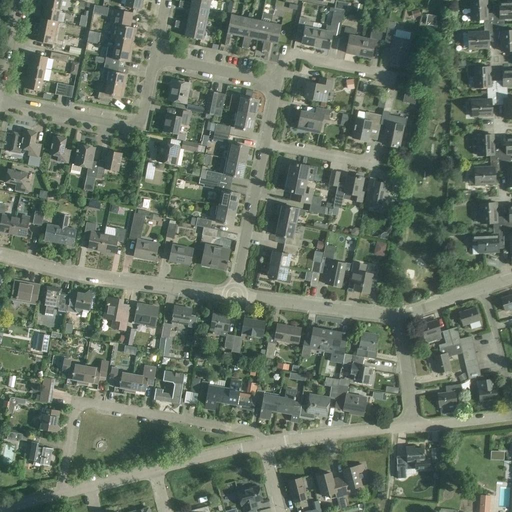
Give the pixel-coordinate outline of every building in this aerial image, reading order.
[(44,0),(43,7),(60,11),(62,0),(44,0)] [(125,0),(125,6),(140,9),(141,0),(125,0)] [(180,0),(179,0),(179,3),(209,10),(210,0),(191,0),(191,2),(180,0)] [(494,14),(488,14),(487,0),(471,0),(472,20),(484,19),(485,25),(495,25),(494,14)] [(237,35),(241,17),(231,15),(234,2),(229,1),(226,18),(230,19),(225,45),(229,46),(231,34),(237,35)] [(349,3),(336,1),(335,8),(348,11),(349,3)] [(494,14),(495,25),(504,24),(504,19),(511,18),(511,1),(500,2),(500,4),(494,4),(494,14)] [(189,10),(188,16),(207,20),(209,10),(179,3),(178,8),(189,10)] [(354,3),(352,11),(362,13),(364,5),(354,3)] [(274,13),(275,7),(267,5),(265,11),(274,13)] [(58,21),(60,11),(43,7),(41,18),(58,21)] [(319,30),(315,47),(329,50),(332,35),(334,25),(341,26),(344,14),(344,10),(330,8),(330,11),(334,12),(331,26),(327,25),(325,31),(319,30)] [(114,17),(110,34),(110,35),(134,39),(137,27),(130,26),(133,13),(115,10),(114,17)] [(412,13),(414,19),(421,17),(419,11),(412,13)] [(434,26),(436,16),(428,14),(425,24),(434,26)] [(175,20),(175,24),(205,30),(207,20),(188,16),(186,23),(175,20)] [(261,22),(258,39),(264,41),(261,52),(265,53),(271,24),(273,18),(262,16),(261,22)] [(251,19),(242,17),(241,17),(237,35),(244,37),(241,48),(245,49),(251,19)] [(315,47),(319,30),(312,28),(313,23),(310,22),(310,19),(300,17),(298,29),(304,30),(301,44),(315,47)] [(67,23),(58,21),(41,18),(40,24),(35,23),(33,34),(38,35),(36,41),(53,44),(52,49),(62,50),(64,41),(66,29),(67,23)] [(251,38),(258,39),(261,22),(251,19),(245,49),(248,50),(251,38)] [(203,40),(205,30),(175,24),(174,27),(185,29),(184,36),(203,40)] [(282,26),(271,24),(265,53),(268,54),(271,42),(278,44),(282,26)] [(495,25),(495,41),(502,41),(502,51),(511,50),(511,30),(505,31),(504,24),(495,25)] [(469,49),(489,48),(489,41),(495,41),(495,25),(485,25),(485,32),(468,33),(468,34),(463,34),(464,48),(469,48),(469,49)] [(346,52),(359,55),(363,37),(356,36),(357,29),(346,27),(343,39),(349,40),(346,52)] [(394,29),(388,28),(385,43),(392,44),(388,61),(391,62),(391,64),(390,63),(390,64),(391,65),(392,65),(394,66),(396,66),(397,66),(399,66),(399,65),(399,63),(405,65),(410,40),(395,37),(396,30),(394,29)] [(370,39),(363,37),(359,55),(372,58),(374,45),(380,46),(383,32),(376,31),(376,33),(371,32),(370,39)] [(95,35),(89,34),(87,42),(94,43),(95,35)] [(115,41),(113,47),(132,51),(134,39),(110,35),(109,40),(115,41)] [(113,47),(108,46),(104,63),(119,66),(120,60),(130,62),(132,51),(113,47)] [(70,48),(69,53),(80,56),(81,50),(70,48)] [(51,52),(50,59),(68,62),(69,56),(51,52)] [(32,54),(29,66),(46,69),(48,58),(32,54)] [(118,72),(119,66),(104,63),(103,69),(102,75),(108,77),(107,82),(125,85),(127,74),(118,72)] [(29,66),(27,77),(43,80),(46,69),(29,66)] [(487,87),(488,93),(498,93),(497,81),(491,81),(490,67),(474,67),(475,87),(487,87)] [(497,81),(498,93),(508,93),(507,86),(511,85),(511,69),(503,70),(503,80),(497,81)] [(41,91),(43,80),(27,77),(25,88),(41,91)] [(307,83),(304,98),(325,103),(328,89),(331,89),(333,82),(320,79),(318,85),(307,83)] [(173,80),(169,100),(187,104),(188,98),(190,98),(192,97),(193,92),(192,91),(189,90),(191,84),(173,80)] [(346,81),(348,90),(355,89),(353,80),(346,81)] [(113,95),(123,97),(125,85),(107,82),(105,93),(99,92),(98,98),(112,101),(113,95)] [(72,98),(74,87),(57,83),(55,95),(72,98)] [(360,84),(358,92),(365,93),(367,85),(360,84)] [(213,115),(214,108),(217,93),(209,91),(204,113),(213,115)] [(214,108),(223,109),(226,95),(217,93),(214,108)] [(498,104),(498,93),(488,93),(488,100),(472,100),(472,116),(492,115),(492,105),(498,104)] [(508,93),(498,93),(498,104),(504,104),(505,119),(511,118),(511,98),(508,99),(508,93)] [(240,105),(238,112),(255,115),(258,100),(251,98),(248,98),(245,97),(239,96),(237,105),(240,105)] [(386,97),(381,122),(386,123),(384,133),(386,133),(384,145),(399,147),(403,126),(389,123),(393,99),(386,97)] [(301,112),(297,129),(306,131),(307,128),(319,130),(322,119),(327,120),(329,111),(316,108),(315,115),(301,112)] [(179,123),(187,125),(190,112),(179,110),(177,117),(166,115),(163,131),(177,134),(179,123)] [(234,118),(233,127),(252,131),(255,115),(238,112),(237,119),(234,118)] [(366,141),(369,129),(378,131),(381,116),(366,113),(365,120),(356,118),(352,138),(366,141)] [(341,122),(348,123),(350,115),(343,114),(341,122)] [(211,123),(209,131),(214,132),(229,135),(231,127),(216,124),(211,123)] [(14,133),(10,152),(20,154),(21,149),(29,151),(28,156),(38,158),(41,145),(35,144),(37,133),(24,130),(24,135),(14,133)] [(228,143),(229,135),(214,132),(213,140),(228,143)] [(491,155),(491,161),(501,161),(500,149),(494,149),(493,135),(478,136),(478,156),(491,155)] [(58,157),(57,161),(68,164),(71,151),(64,150),(66,139),(53,136),(50,155),(58,157)] [(500,149),(501,161),(511,160),(510,154),(511,153),(511,137),(506,138),(507,149),(500,149)] [(183,141),(181,149),(184,150),(196,152),(197,144),(183,141)] [(181,166),(184,150),(181,149),(179,149),(179,147),(160,143),(157,161),(181,166)] [(245,162),(249,147),(230,143),(228,152),(230,152),(228,159),(245,162)] [(96,178),(99,163),(91,161),(94,149),(79,145),(75,165),(72,164),(70,173),(80,175),(81,166),(88,168),(86,176),(96,178)] [(99,160),(99,163),(96,178),(102,180),(105,169),(118,171),(121,154),(107,151),(105,162),(99,160)] [(224,175),(242,178),(245,162),(228,159),(227,166),(225,166),(224,175)] [(511,160),(501,161),(501,172),(508,172),(508,187),(511,186),(511,166),(511,160)] [(501,172),(501,161),(491,161),(491,167),(475,168),(475,185),(496,184),(495,172),(501,172)] [(290,163),(288,176),(306,180),(307,173),(314,175),(315,168),(290,163)] [(200,169),(193,168),(192,175),(199,177),(200,169)] [(17,185),(15,192),(27,194),(30,183),(25,182),(27,174),(8,170),(6,183),(17,185)] [(341,172),(332,170),(329,185),(338,187),(341,172)] [(206,171),(205,179),(219,182),(221,174),(206,171)] [(364,178),(363,178),(364,175),(356,173),(355,176),(355,178),(346,176),(343,193),(351,194),(350,200),(362,202),(364,192),(361,191),(364,178)] [(304,187),(306,180),(288,176),(285,190),(292,192),(290,200),(311,204),(314,189),(304,187)] [(199,184),(204,185),(203,187),(218,190),(219,182),(205,179),(200,178),(199,184)] [(386,195),(389,184),(375,181),(373,191),(367,189),(365,201),(378,204),(377,205),(386,207),(388,196),(386,195)] [(219,199),(220,199),(219,206),(236,210),(239,194),(220,190),(219,199)] [(341,209),(344,195),(336,193),(334,207),(341,209)] [(494,223),(494,229),(504,228),(503,217),(497,217),(497,203),(480,204),(481,224),(494,223)] [(0,217),(3,218),(0,231),(12,234),(16,217),(5,215),(6,206),(0,204),(0,217)] [(326,208),(311,204),(309,211),(324,214),(326,208)] [(117,214),(119,207),(112,205),(110,212),(117,214)] [(510,217),(503,217),(504,228),(511,227),(511,205),(509,206),(510,217)] [(40,206),(39,212),(35,211),(32,224),(42,226),(45,207),(40,206)] [(217,213),(215,213),(214,222),(233,225),(236,210),(219,206),(217,213)] [(279,213),(280,214),(278,221),(295,225),(297,215),(303,216),(304,211),(282,206),(280,206),(279,207),(278,212),(279,213)] [(67,228),(69,216),(61,214),(58,226),(47,224),(44,240),(73,246),(76,230),(67,228)] [(131,229),(143,232),(146,216),(135,214),(131,229)] [(22,219),(16,217),(12,234),(26,237),(30,217),(23,216),(22,219)] [(204,227),(203,228),(210,229),(212,221),(197,218),(197,219),(192,218),(190,225),(196,226),(204,227)] [(176,225),(175,225),(175,223),(170,221),(169,224),(169,223),(166,237),(173,239),(176,225)] [(285,238),(284,245),(297,247),(301,248),(302,240),(299,240),(300,234),(294,233),(295,225),(278,221),(275,236),(285,238)] [(90,236),(87,248),(101,251),(104,234),(94,232),(95,224),(86,223),(84,235),(90,236)] [(114,237),(104,234),(101,251),(114,254),(117,241),(123,242),(126,230),(116,228),(114,237)] [(203,228),(202,235),(216,238),(217,230),(210,229),(203,228)] [(350,235),(358,236),(360,229),(355,228),(351,230),(350,235)] [(479,255),(479,252),(499,251),(499,249),(505,248),(505,240),(504,228),(494,229),(495,235),(472,236),(473,255),(479,255)] [(141,241),(137,240),(136,241),(133,256),(154,260),(157,245),(141,241)] [(374,255),(384,257),(387,243),(376,241),(374,255)] [(189,264),(192,249),(172,245),(169,260),(189,264)] [(206,245),(201,264),(211,266),(211,264),(226,267),(229,250),(206,245)] [(270,264),(287,267),(289,255),(295,256),(297,247),(284,245),(282,253),(272,251),(270,264)] [(335,247),(325,245),(324,251),(334,253),(335,247)] [(330,261),(327,276),(325,284),(339,287),(343,264),(330,261)] [(355,282),(354,290),(367,293),(371,275),(364,274),(366,266),(352,263),(348,280),(355,282)] [(286,274),(287,267),(270,264),(267,277),(280,279),(280,282),(289,284),(291,275),(286,274)] [(310,285),(317,286),(319,274),(313,272),(310,285)] [(23,301),(23,302),(37,305),(41,285),(33,284),(33,286),(21,283),(21,282),(15,280),(12,299),(23,301)] [(61,289),(46,286),(43,304),(46,305),(44,316),(52,317),(54,307),(57,307),(57,311),(65,312),(68,296),(60,294),(61,289)] [(67,312),(71,313),(72,307),(74,307),(77,311),(81,309),(90,310),(92,295),(89,291),(84,295),(77,293),(77,292),(70,291),(67,312)] [(511,294),(501,298),(505,311),(511,308),(511,294)] [(113,319),(111,327),(123,330),(127,309),(119,307),(120,299),(106,297),(103,318),(113,319)] [(146,307),(146,305),(137,304),(135,321),(149,323),(148,327),(154,328),(158,309),(146,307)] [(197,316),(191,315),(192,309),(175,306),(172,321),(188,324),(188,327),(195,328),(197,316)] [(459,312),(464,326),(480,321),(476,307),(459,312)] [(221,330),(227,331),(231,316),(213,312),(209,333),(220,336),(221,330)] [(263,337),(265,322),(244,318),(241,334),(263,337)] [(437,340),(435,335),(441,333),(437,320),(420,325),(425,341),(428,343),(437,340)] [(176,354),(169,353),(171,338),(169,338),(172,325),(163,323),(158,355),(168,357),(175,358),(176,354)] [(65,333),(72,334),(73,325),(66,324),(65,333)] [(298,343),(301,328),(277,324),(276,333),(270,332),(265,358),(273,359),(276,339),(298,343)] [(132,346),(135,329),(127,328),(126,336),(125,342),(124,344),(132,346)] [(310,342),(304,341),(301,356),(309,357),(311,348),(323,350),(327,330),(313,328),(310,342)] [(449,330),(454,345),(460,344),(459,339),(456,328),(449,330)] [(341,333),(327,330),(323,350),(331,351),(329,361),(343,363),(344,354),(345,348),(338,347),(341,333)] [(440,349),(447,347),(454,345),(449,330),(442,332),(446,343),(439,345),(440,349)] [(361,333),(359,347),(357,347),(355,356),(363,357),(367,358),(368,350),(375,351),(377,335),(361,333)] [(47,352),(50,336),(41,334),(38,350),(47,352)] [(224,348),(231,350),(234,336),(227,334),(224,348)] [(234,336),(231,350),(231,352),(240,353),(242,337),(234,336)] [(459,339),(460,344),(461,345),(473,342),(472,336),(459,339)] [(153,339),(151,349),(159,350),(160,340),(153,339)] [(461,345),(462,351),(474,348),(473,342),(461,345)] [(460,344),(454,345),(447,347),(440,349),(442,354),(434,356),(438,373),(451,370),(448,357),(462,353),(462,351),(461,345),(460,344)] [(462,351),(462,353),(463,357),(476,354),(474,348),(462,351)] [(344,354),(343,363),(348,364),(351,365),(350,373),(355,374),(354,381),(371,384),(372,374),(370,374),(371,368),(362,366),(363,357),(355,356),(344,354)] [(463,357),(465,362),(477,359),(476,354),(463,357)] [(61,371),(68,372),(67,379),(77,381),(76,383),(82,384),(85,366),(70,364),(70,360),(63,359),(61,371)] [(478,365),(477,359),(465,362),(466,368),(478,365)] [(100,369),(85,366),(82,384),(88,385),(88,383),(98,384),(99,377),(105,378),(108,362),(101,361),(100,369)] [(466,368),(467,374),(480,371),(478,365),(466,368)] [(132,374),(129,393),(135,394),(136,391),(145,393),(147,385),(153,386),(156,368),(144,366),(142,376),(132,374)] [(124,392),(129,393),(132,374),(117,372),(118,369),(111,368),(109,378),(116,380),(115,387),(124,389),(124,392)] [(184,374),(163,371),(162,380),(172,382),(174,385),(172,395),(162,393),(163,390),(155,389),(153,400),(179,404),(183,381),(185,381),(186,376),(184,376),(184,374)] [(481,377),(480,371),(467,374),(469,379),(481,377)] [(464,373),(458,377),(461,382),(467,378),(464,373)] [(42,390),(40,401),(52,403),(56,379),(44,378),(42,390)] [(330,396),(337,397),(339,385),(340,380),(326,378),(325,386),(331,387),(330,396)] [(495,386),(494,379),(478,381),(479,388),(480,402),(497,400),(495,386)] [(239,395),(241,382),(230,380),(229,388),(224,388),(221,402),(237,405),(236,408),(244,409),(246,396),(239,395)] [(34,392),(42,390),(40,381),(31,383),(34,392)] [(217,402),(221,402),(224,388),(209,385),(209,382),(202,381),(200,393),(207,395),(205,408),(215,409),(217,402)] [(463,393),(462,384),(448,386),(449,392),(438,393),(440,407),(457,405),(456,394),(463,393)] [(344,386),(339,385),(337,397),(336,399),(346,400),(344,410),(349,411),(348,414),(363,416),(366,397),(347,394),(348,387),(344,386)] [(271,411),(276,412),(278,396),(263,394),(264,391),(257,390),(255,403),(262,404),(260,417),(270,419),(271,411)] [(284,397),(278,396),(276,412),(292,414),(291,417),(290,422),(298,423),(299,418),(301,405),(293,404),(296,391),(285,390),(284,397)] [(314,414),(327,416),(327,413),(330,398),(310,395),(309,397),(308,396),(306,403),(308,403),(308,407),(301,406),(299,417),(313,419),(314,414)] [(18,404),(25,406),(26,400),(12,397),(10,400),(8,413),(13,414),(14,408),(18,404)] [(39,417),(41,422),(40,429),(55,432),(60,429),(56,424),(58,417),(59,412),(44,409),(43,415),(39,417)] [(18,441),(18,440),(26,441),(27,435),(8,432),(7,440),(18,441)] [(28,460),(34,461),(33,466),(40,467),(40,464),(49,466),(52,449),(43,447),(43,449),(38,448),(39,443),(32,441),(28,460)] [(414,447),(406,448),(407,456),(396,457),(397,465),(398,479),(405,479),(405,470),(430,468),(429,460),(424,461),(423,449),(415,449),(414,447)] [(490,451),(489,459),(503,460),(503,452),(490,451)] [(343,496),(350,494),(349,489),(361,486),(356,466),(343,470),(345,475),(346,480),(340,482),(339,480),(339,481),(343,496)] [(331,478),(330,473),(317,476),(322,496),(329,494),(330,499),(343,496),(339,481),(332,482),(331,478)] [(288,481),(290,489),(288,490),(289,495),(291,494),(293,503),(307,499),(302,478),(288,481)] [(242,506),(243,511),(244,511),(246,511),(256,509),(258,509),(256,502),(262,500),(259,486),(237,492),(241,506),(242,506)]
